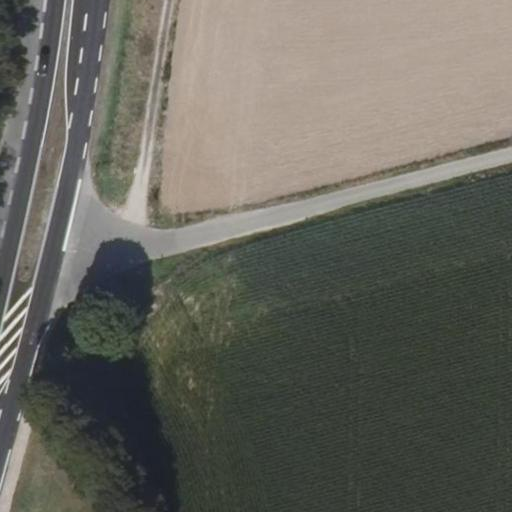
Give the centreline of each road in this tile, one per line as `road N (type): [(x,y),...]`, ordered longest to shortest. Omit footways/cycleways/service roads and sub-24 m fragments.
road 1 (track): [(511,153),(127,247),(52,250)]
road 2 (primary): [(0,446),(82,115)]
road 3 (primary): [(57,0),(0,296)]
road 4 (track): [(127,247),(171,0)]
road 5 (unclassified): [(38,0),(0,212)]
